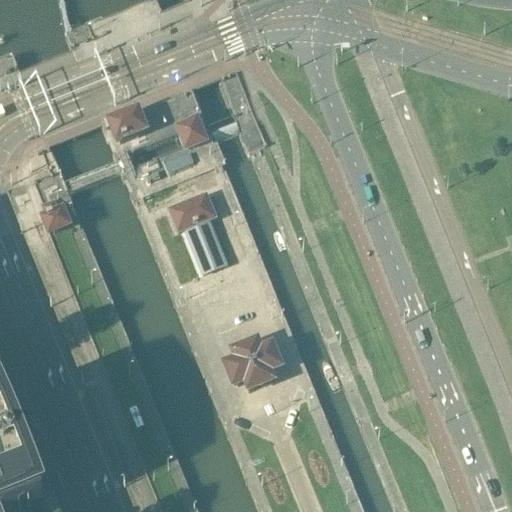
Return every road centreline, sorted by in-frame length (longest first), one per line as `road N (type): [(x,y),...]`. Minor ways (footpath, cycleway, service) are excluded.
road 1 (secondary): [(305,2),(316,71),(493,511)]
road 2 (tertiary): [(511,380),(377,45)]
road 3 (secondary): [(16,118),(305,2)]
road 4 (secondary): [(109,511),(0,244)]
road 5 (secondary): [(0,356),(59,511)]
road 6 (secondary): [(377,45),(511,87)]
